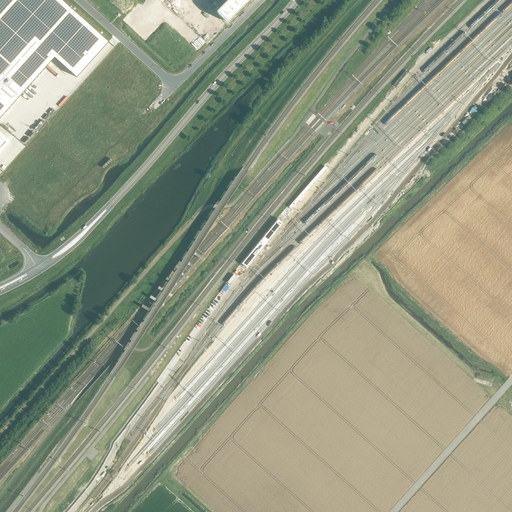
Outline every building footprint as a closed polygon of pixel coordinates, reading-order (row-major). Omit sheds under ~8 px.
[(0,0),(0,149),(6,142),(0,136),(0,117),(54,57),(77,77),(108,42),(108,41),(61,0),(0,0)] [(227,0),(217,11),(227,22),(248,0),(227,0)] [(394,83),(396,85),(409,72),(406,70),(394,83)] [(40,121),(34,129),(36,131),(43,123),(40,121)] [(291,209),(327,168),(325,166),(289,207),(291,209)] [(246,269),(283,223),(278,219),(241,265),(246,269)] [(200,261),(201,262),(203,259),(202,258),(194,253),(188,249),(186,251),(192,255),(200,261)] [(192,269),(194,270),(196,268),(194,267),(187,263),(181,259),(180,262),(186,266),(192,269)] [(174,269),(172,271),(173,272),(179,276),(184,279),(185,280),(187,277),(186,277),(181,273),(175,269),(174,269)] [(176,288),(177,289),(179,286),(178,286),(174,283),(168,279),(165,278),(164,280),(167,282),(173,286),(176,288)] [(168,297),(169,298),(171,295),(170,295),(168,293),(162,290),(157,287),(156,290),(160,292),(166,296),(168,297)] [(149,296),(148,298),(150,300),(154,302),(160,307),(161,307),(162,305),(162,304),(161,304),(155,300),(152,298),(149,296)] [(154,316),(156,313),(155,313),(149,310),(144,307),(141,305),(140,308),(142,309),(148,312),(154,316)]
